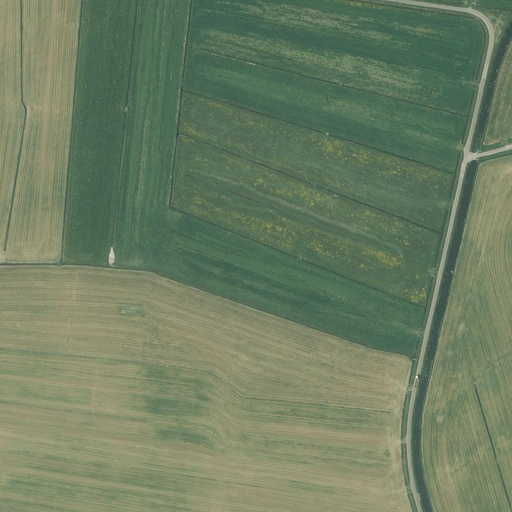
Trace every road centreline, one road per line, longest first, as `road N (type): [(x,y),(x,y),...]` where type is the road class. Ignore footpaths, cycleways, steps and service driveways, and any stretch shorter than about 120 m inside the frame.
road 1 (unclassified): [(419,511),(408,423),(466,157)]
road 2 (unclassified): [(466,157),(488,24),(463,8),(404,0)]
